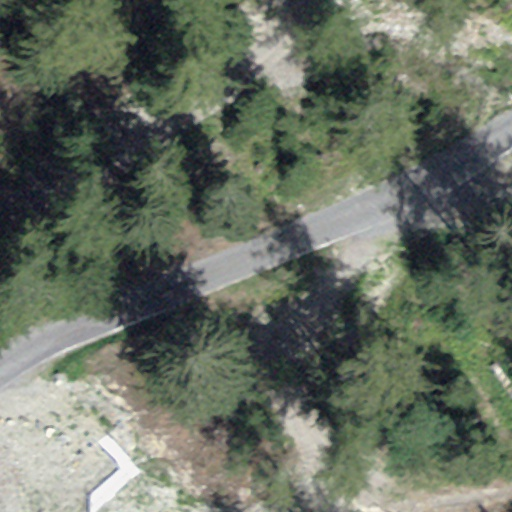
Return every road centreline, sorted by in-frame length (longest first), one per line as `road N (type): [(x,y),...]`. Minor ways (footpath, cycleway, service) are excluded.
road 1 (unclassified): [(511,133),(355,212),(69,331),(0,368)]
road 2 (track): [(0,272),(51,222),(285,62),(360,0)]
